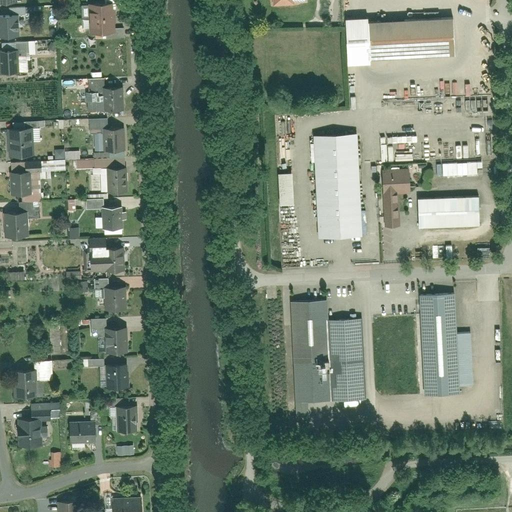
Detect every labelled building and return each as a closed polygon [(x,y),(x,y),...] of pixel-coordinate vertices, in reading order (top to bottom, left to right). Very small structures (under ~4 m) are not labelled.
[(107,31),(118,30),(117,27),(117,2),(90,2),(91,31),(107,31)] [(18,14),(0,15),(0,37),(19,36),(18,14)] [(454,52),(452,17),(346,22),(348,57),(454,52)] [(118,30),(107,31),(107,38),(125,37),(125,26),(117,27),(118,30)] [(4,41),(5,49),(21,48),(21,54),(37,53),(36,39),(4,41)] [(49,47),(56,50),(59,44),(52,41),(49,47)] [(1,72),(22,71),(21,54),(21,48),(5,49),(0,49),(1,72)] [(90,92),(104,91),(104,86),(104,77),(89,78),(90,92)] [(105,110),(126,109),(125,85),(104,86),(104,91),(105,101),(105,109),(105,110)] [(105,109),(105,101),(90,102),(90,110),(105,109)] [(104,127),(110,127),(109,117),(92,118),(92,128),(104,127)] [(11,155),(35,154),(34,126),(10,127),(11,155)] [(104,127),(105,151),(111,151),(128,150),(126,126),(110,127),(104,127)] [(354,135),(315,137),(319,235),(358,233),(354,135)] [(55,149),(55,159),(64,159),(64,149),(55,149)] [(78,159),(82,159),(81,150),(70,150),(70,159),(78,159)] [(108,167),(127,166),(126,156),(111,157),(98,158),(96,158),(96,166),(96,167),(108,167)] [(96,166),(96,158),(82,159),(78,159),(78,167),(96,166)] [(28,161),(28,170),(33,169),(44,169),(43,160),(28,161)] [(442,163),(443,176),(477,174),(477,161),(442,163)] [(108,167),(109,191),(130,190),(129,166),(127,166),(108,167)] [(24,193),(34,193),(33,169),(28,170),(12,170),(13,185),(13,194),(24,193)] [(408,169),(381,170),(383,225),(401,224),(399,191),(409,191),(408,169)] [(294,204),(292,172),(278,173),(280,205),(294,204)] [(24,201),(41,200),(41,193),(34,193),(24,193),(24,201)] [(106,204),(106,196),(90,197),(90,205),(106,204)] [(106,207),(117,206),(117,196),(106,196),(106,204),(106,207)] [(477,197),(419,199),(420,225),(477,224),(477,197)] [(21,201),(22,211),(30,211),(42,210),(41,200),(24,201),(21,201)] [(102,207),(103,227),(125,226),(124,206),(117,206),(106,207),(102,207)] [(5,212),(6,236),(31,234),(30,211),(22,211),(5,212)] [(72,226),(72,237),(81,237),(80,226),(72,226)] [(92,237),(93,249),(109,248),(108,237),(92,237)] [(94,271),(128,270),(127,247),(109,248),(93,249),(94,271)] [(10,279),(26,279),(26,270),(10,270),(10,279)] [(105,286),(111,286),(111,276),(95,277),(96,286),(105,286)] [(81,291),(89,291),(89,280),(81,281),(81,291)] [(105,286),(106,308),(129,307),(128,285),(111,286),(105,286)] [(454,295),(420,296),(424,391),(458,390),(454,295)] [(324,302),(290,303),(294,399),(364,396),(361,320),(325,321),(324,302)] [(93,336),(108,335),(108,327),(107,317),(93,318),(93,336)] [(109,351),(131,350),(129,326),(108,327),(108,335),(109,351)] [(36,369),(36,379),(54,378),(53,359),(35,360),(36,369)] [(107,364),(108,387),(130,385),(129,363),(107,364)] [(16,396),(37,395),(36,379),(36,369),(14,370),(16,396)] [(118,406),(129,405),(129,396),(113,397),(114,406),(118,406)] [(33,402),(33,418),(42,417),(53,417),(52,401),(33,402)] [(129,405),(118,406),(119,431),(140,430),(139,405),(129,405)] [(19,419),(20,445),(43,444),(42,417),(33,418),(19,419)] [(96,418),(72,419),(73,443),(97,442),(96,423),(96,418)] [(119,456),(136,455),(135,444),(119,444),(119,456)] [(51,466),(61,466),(60,451),(50,452),(51,466)] [(144,511),(144,495),(115,496),(115,507),(115,511),(144,511)] [(59,500),(59,511),(80,511),(80,499),(59,500)]
